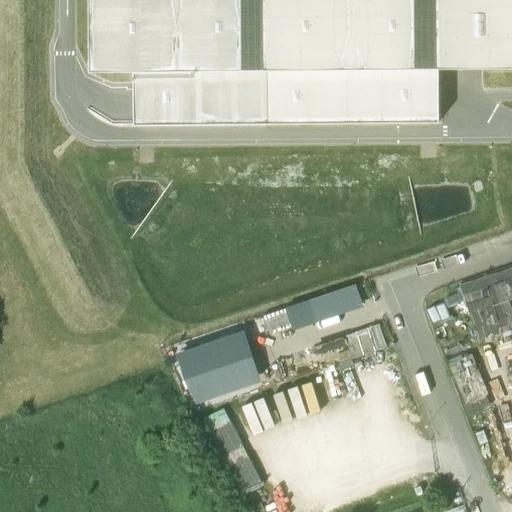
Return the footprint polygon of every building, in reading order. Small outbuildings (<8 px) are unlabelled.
[(262,122),(261,0),(89,0),(90,71),(135,71),(135,122),(262,122)] [(439,124),(439,73),(437,0),(261,0),(262,122),(439,124)] [(511,0),(437,0),(439,73),(511,72),(511,0)] [(511,271),(462,288),(480,342),(511,331),(511,271)] [(346,336),(354,359),(387,348),(379,325),(346,336)] [(255,381),(240,337),(180,357),(203,398),(255,381)] [(450,364),(467,405),(487,396),(471,356),(450,364)] [(511,363),(506,365),(510,379),(502,381),(511,416),(511,363)] [(282,511),(334,511),(350,506),(320,422),(346,413),(335,382),(247,414),(282,511)] [(234,491),(258,480),(225,406),(201,417),(234,491)]
